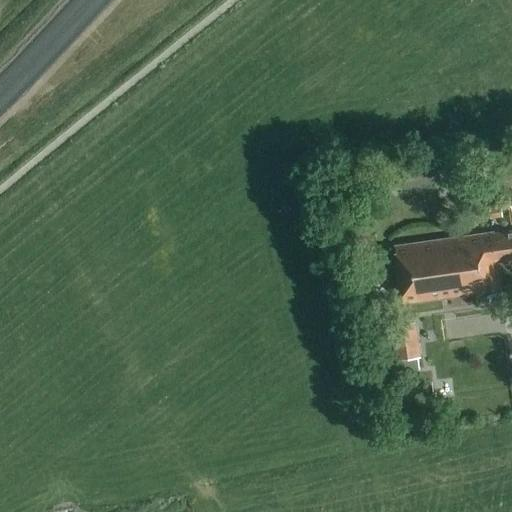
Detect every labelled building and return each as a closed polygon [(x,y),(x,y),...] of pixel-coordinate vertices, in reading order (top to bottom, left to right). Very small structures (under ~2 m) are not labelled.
[(463,148),(466,171),(501,167),(500,156),(494,156),(494,151),(488,152),(487,145),(463,148)] [(383,167),(387,191),(447,183),(444,158),(383,167)] [(490,208),(491,219),(503,217),(501,206),(490,208)] [(511,262),(511,230),(474,235),(474,237),(395,247),(403,303),(501,290),(498,264),(511,262)] [(416,322),(390,326),(394,362),(420,358),(416,322)]
